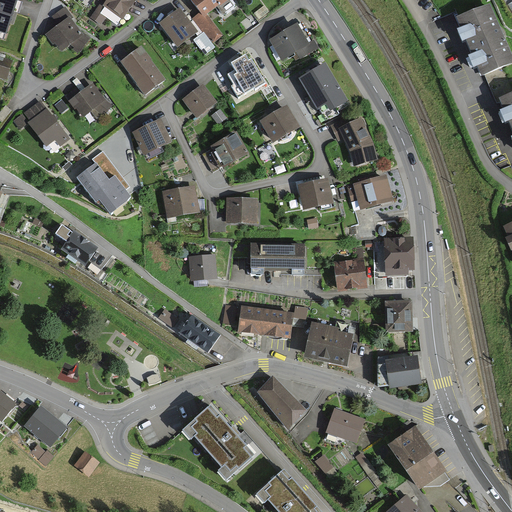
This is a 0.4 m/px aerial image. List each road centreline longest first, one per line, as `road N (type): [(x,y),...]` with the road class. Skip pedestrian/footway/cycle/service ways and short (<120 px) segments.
road 1 (primary): [(317,0),(397,128),(416,179),(433,339),(453,414)]
road 2 (residential): [(164,103),(210,193),(319,169),(319,152),(258,34)]
road 3 (residential): [(114,426),(162,398),(263,365),(343,383),(428,416),(453,414)]
road 4 (residential): [(48,0),(27,70),(39,87),(165,0)]
road 5 (residential): [(511,186),(485,158),(407,0)]
road 6 (residential): [(237,511),(178,475),(121,455),(114,426)]
road 7 (residential): [(114,426),(0,374)]
